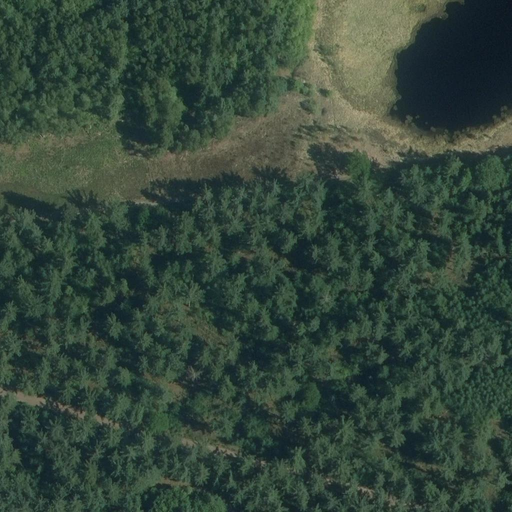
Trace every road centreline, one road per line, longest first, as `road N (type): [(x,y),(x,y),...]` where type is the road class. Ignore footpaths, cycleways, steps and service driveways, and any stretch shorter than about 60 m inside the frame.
road 1 (track): [(511,155),(0,220)]
road 2 (unknown): [(409,511),(0,396)]
